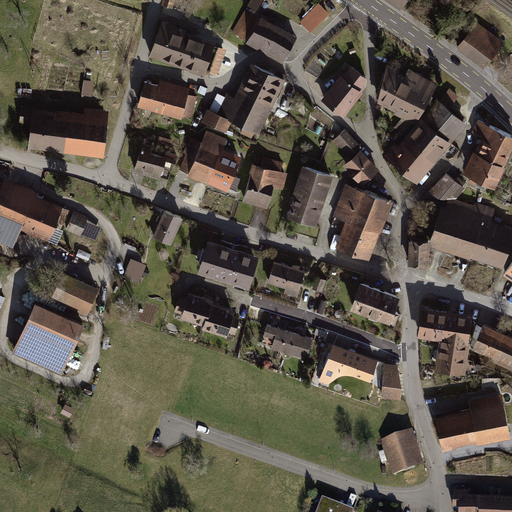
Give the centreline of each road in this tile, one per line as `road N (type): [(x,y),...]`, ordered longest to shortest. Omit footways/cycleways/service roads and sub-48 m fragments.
road 1 (residential): [(106,178),(391,276)]
road 2 (residential): [(173,423),(376,494),(444,490)]
road 3 (residential): [(418,284),(414,386),(444,490)]
road 4 (primary): [(378,10),(511,113)]
road 5 (residential): [(292,71),(260,57),(209,81),(141,64)]
road 6 (residential): [(391,276),(405,204),(371,136)]
road 7 (residential): [(371,136),(370,35),(378,10)]
